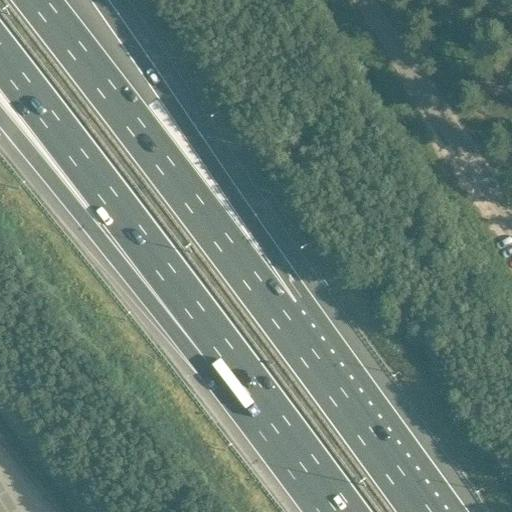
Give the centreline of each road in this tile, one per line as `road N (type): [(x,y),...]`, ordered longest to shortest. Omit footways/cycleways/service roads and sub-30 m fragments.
road 1 (motorway): [(280,313),(35,0)]
road 2 (motorway): [(0,52),(227,355)]
road 3 (motorway): [(280,313),(171,104),(96,0)]
road 4 (motorway): [(0,115),(79,210),(227,355)]
road 5 (unclassified): [(511,219),(370,0)]
road 6 (motorway): [(424,511),(280,313)]
road 7 (motorway): [(227,355),(342,511)]
